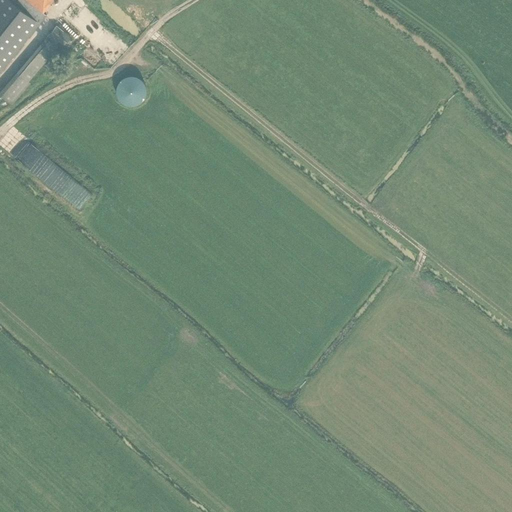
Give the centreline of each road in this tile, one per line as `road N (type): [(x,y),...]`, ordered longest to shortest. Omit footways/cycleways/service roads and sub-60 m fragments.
road 1 (track): [(150,32),(511,320)]
road 2 (track): [(0,133),(75,80),(115,72),(150,32),(196,0)]
road 3 (track): [(423,251),(409,300),(476,329),(511,358)]
